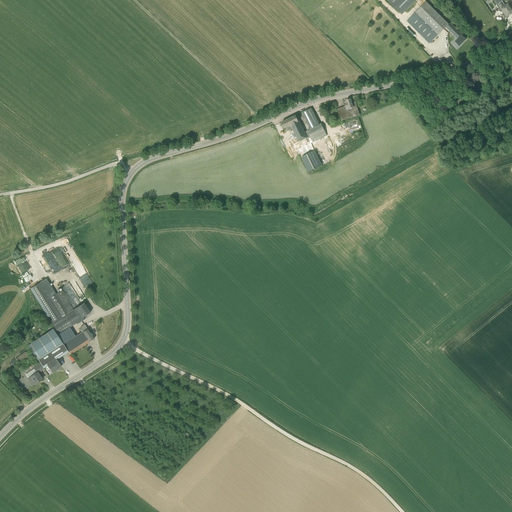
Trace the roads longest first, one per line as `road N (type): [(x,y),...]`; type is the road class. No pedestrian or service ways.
road 1 (tertiary): [(132,172),(308,101),(457,68),(511,38)]
road 2 (track): [(122,341),(345,463),(401,511)]
road 3 (tertiary): [(0,436),(120,345),(127,328),(122,193),(132,172)]
road 4 (unclassified): [(0,194),(114,164),(132,172)]
